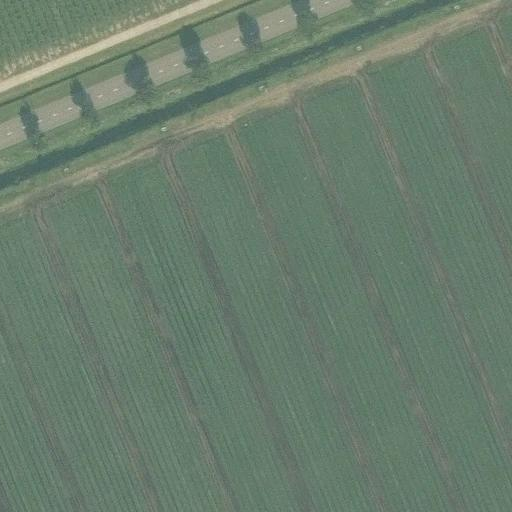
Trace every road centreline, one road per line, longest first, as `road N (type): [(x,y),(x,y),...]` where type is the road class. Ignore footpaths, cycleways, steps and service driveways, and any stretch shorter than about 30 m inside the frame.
road 1 (unclassified): [(330,0),(0,134)]
road 2 (track): [(215,0),(0,88)]
